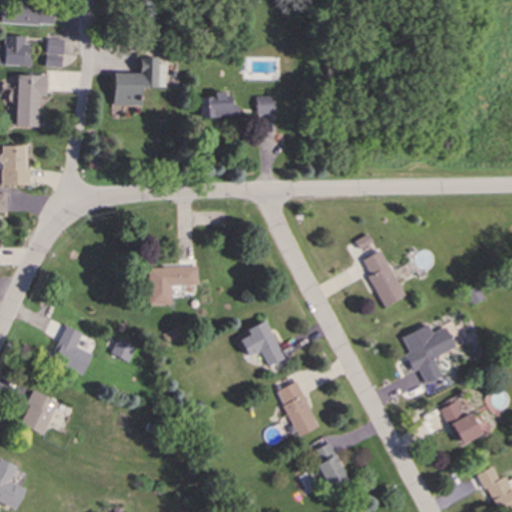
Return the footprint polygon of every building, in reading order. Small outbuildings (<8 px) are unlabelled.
[(53,26),(54,5),(2,4),(1,25),(53,26)] [(4,36),(4,68),(30,68),(30,36),(4,36)] [(160,60),(142,60),(142,73),(113,73),(113,111),(142,111),(142,89),(160,89),(160,60)] [(44,77),(17,77),(16,128),(44,128),(44,77)] [(200,119),(233,119),(234,96),(201,95),(200,119)] [(275,100),(256,100),(256,115),(275,115),(275,100)] [(1,187),(28,187),(28,147),(1,147),(1,187)] [(384,308),(404,298),(381,252),(361,263),(384,308)] [(149,268),(149,307),(171,307),(171,287),(198,287),(197,268),(149,268)] [(249,331),(268,369),(284,361),(265,323),(249,331)] [(402,339),(424,386),(448,375),(440,359),(464,348),(453,324),(427,336),(423,329),(402,339)] [(51,364),(83,377),(92,356),(77,350),(83,336),(65,328),(51,364)] [(128,364),(137,347),(121,337),(111,354),(128,364)] [(297,384),(277,393),(297,439),(318,430),(297,384)] [(57,403),(34,393),(19,426),(43,436),(57,403)] [(443,411),(461,447),(483,436),(464,400),(443,411)] [(332,496),(351,487),(330,444),(312,453),(332,496)] [(0,460),(0,503),(17,511),(26,491),(10,484),(18,468),(0,460)] [(500,480),(493,468),(477,477),(496,511),(510,511),(511,511),(511,490),(505,478),(500,480)]
